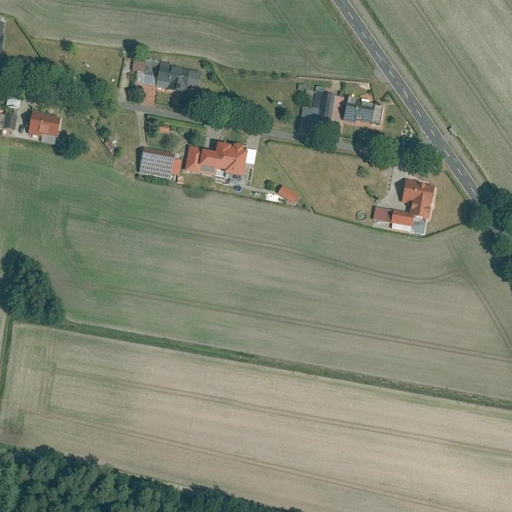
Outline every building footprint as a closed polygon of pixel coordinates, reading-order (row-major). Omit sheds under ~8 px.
[(198,72),(158,66),(154,86),(167,89),(166,94),(181,96),(182,89),(195,91),(198,72)] [(338,97),(320,94),(318,108),(307,106),(305,120),(333,125),(338,97)] [(377,106),(352,101),(349,120),(373,124),(377,106)] [(0,130),(11,133),(16,109),(6,107),(4,117),(0,116),(0,130)] [(57,118),(29,113),(25,133),(53,138),(57,118)] [(249,151),(223,146),(220,161),(218,169),(244,174),(249,151)] [(210,152),(196,150),(191,173),(216,178),(218,169),(220,161),(209,158),(210,152)] [(174,160),(160,157),(157,170),(171,173),(174,160)] [(433,186),(404,180),(400,201),(412,203),(408,219),(425,222),(433,186)] [(303,195),(293,190),(288,199),(298,204),(303,195)]
